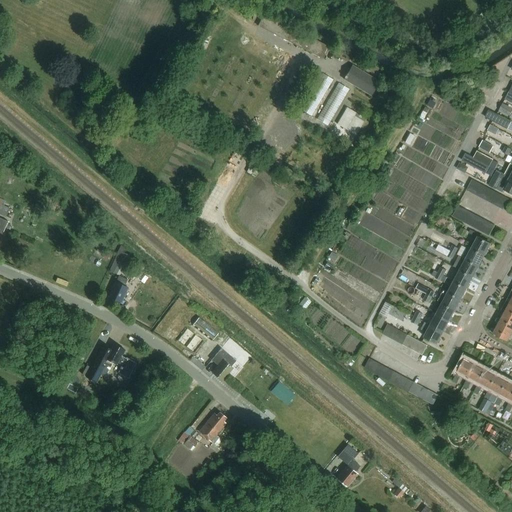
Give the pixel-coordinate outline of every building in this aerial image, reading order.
[(322,58),(328,46),(264,14),(258,26),(322,58)] [(371,95),(379,81),(353,66),(344,79),(371,95)] [(312,116),(333,80),(322,73),(301,110),(312,116)] [(328,126),(350,89),(339,83),(317,119),(328,126)] [(430,100),(427,105),(432,108),(435,103),(430,100)] [(511,111),(511,109),(503,104),(499,111),(510,116),(511,111)] [(346,107),(337,124),(356,135),(365,118),(346,107)] [(425,107),(419,117),(423,119),(429,109),(425,107)] [(511,123),(511,122),(490,111),(486,118),(508,130),(511,123)] [(490,126),(487,131),(495,135),(498,130),(490,126)] [(410,133),(405,142),(409,145),(414,136),(410,133)] [(490,153),(494,146),(483,141),(480,148),(490,153)] [(474,158),(495,170),(498,164),(493,161),(477,152),(474,158)] [(474,158),(470,166),(486,174),(491,177),(495,170),(474,158)] [(465,173),(468,168),(460,163),(457,169),(465,173)] [(511,179),(511,165),(511,164),(510,164),(505,175),(502,173),(501,173),(511,179)] [(511,194),(511,179),(501,173),(499,177),(502,179),(496,189),(503,193),(504,190),(511,194)] [(467,191),(472,193),(478,183),(472,180),(467,191)] [(472,193),(477,196),(483,186),(478,183),(472,193)] [(477,196),(482,199),(488,188),(483,186),(477,196)] [(482,199),(487,202),(493,191),(488,188),(482,199)] [(487,202),(493,204),(498,194),(493,191),(487,202)] [(493,204),(498,207),(503,196),(498,194),(493,204)] [(498,207),(503,210),(509,199),(503,196),(498,207)] [(0,207),(8,211),(9,208),(0,203),(0,207)] [(458,219),(464,209),(458,206),(453,217),(458,219)] [(464,209),(458,219),(463,222),(469,212),(464,209)] [(469,212),(463,222),(468,225),(474,214),(469,212)] [(479,217),(474,214),(468,225),(473,228),(479,217)] [(484,220),(479,217),(473,228),(479,230),(484,220)] [(48,219),(45,232),(55,234),(58,221),(48,219)] [(489,223),(484,220),(479,230),(484,233),(489,223)] [(495,225),(489,223),(484,233),(489,236),(495,225)] [(429,243),(442,250),(449,238),(436,231),(429,243)] [(485,256),(491,244),(479,238),(473,248),(469,246),(468,247),(472,249),(485,256)] [(450,251),(456,254),(458,249),(453,246),(450,251)] [(479,267),(485,256),(472,249),(468,247),(463,257),(467,260),(479,267)] [(453,259),(456,254),(450,251),(447,257),(453,259)] [(332,252),(329,257),(334,260),(337,255),(332,252)] [(129,255),(124,253),(114,273),(120,276),(129,255)] [(459,256),(453,267),(461,271),(467,260),(459,256)] [(473,278),(479,267),(467,260),(461,271),(473,278)] [(447,270),(442,268),(439,273),(444,276),(447,270)] [(448,278),(444,276),(439,273),(436,271),(433,276),(436,278),(445,283),(448,278)] [(468,289),(473,278),(461,271),(455,282),(468,289)] [(109,297),(121,302),(128,287),(125,286),(128,280),(120,276),(117,282),(116,282),(109,297)] [(462,300),(468,289),(455,282),(449,293),(462,300)] [(429,289),(426,294),(432,297),(435,292),(429,289)] [(456,310),(462,300),(449,293),(443,303),(440,302),(456,310)] [(429,303),(432,297),(426,294),(424,299),(423,300),(429,303)] [(305,297),(302,300),(308,305),(311,302),(305,297)] [(456,310),(440,302),(439,301),(436,308),(440,310),(437,315),(433,312),(433,313),(450,322),(456,310)] [(511,317),(511,304),(507,301),(501,311),(505,313),(511,317)] [(409,320),(412,312),(386,303),(383,313),(390,316),(391,313),(409,320)] [(418,311),(414,317),(420,320),(423,314),(418,311)] [(444,333),(450,322),(433,313),(427,324),(425,322),(425,323),(444,333)] [(511,330),(511,317),(505,313),(501,320),(498,318),(496,322),(500,324),(511,330)] [(215,337),(220,330),(200,316),(195,324),(215,337)] [(438,344),(444,333),(425,323),(421,330),(428,333),(425,337),(438,344)] [(383,334),(388,338),(394,328),(388,324),(383,334)] [(508,342),(511,333),(511,330),(500,324),(496,331),(492,329),(491,332),(494,334),(508,342)] [(399,330),(394,328),(388,338),(393,340),(399,330)] [(393,340),(398,343),(403,333),(399,330),(393,340)] [(408,335),(403,333),(398,343),(403,345),(408,335)] [(413,338),(408,335),(403,345),(408,348),(413,338)] [(413,351),(418,341),(413,338),(408,348),(413,351)] [(418,353),(423,343),(418,341),(413,351),(418,353)] [(418,353),(423,356),(428,346),(423,343),(418,353)] [(125,350),(113,344),(110,350),(102,346),(86,377),(96,382),(105,366),(111,369),(114,363),(121,367),(118,373),(128,378),(133,368),(134,369),(138,362),(131,358),(130,359),(126,357),(125,357),(122,356),(125,350)] [(222,382),(234,368),(231,366),(236,361),(221,348),(211,360),(218,365),(212,372),(222,382)] [(469,377),(476,364),(465,358),(458,371),(469,377)] [(364,369),(370,371),(375,362),(369,359),(364,369)] [(375,374),(380,365),(375,362),(370,371),(375,374)] [(476,364),(469,377),(480,382),(486,370),(476,364)] [(380,376),(385,367),(380,365),(375,374),(380,376)] [(385,379),(390,370),(385,367),(380,376),(385,379)] [(390,382),(394,372),(390,370),(385,379),(390,382)] [(490,388),(497,375),(486,370),(480,382),(490,388)] [(394,384),(400,375),(394,372),(390,382),(394,384)] [(400,387),(405,378),(400,375),(394,384),(400,387)] [(490,388),(494,390),(500,394),(508,381),(503,379),(499,376),(497,375),(490,388)] [(400,387),(404,389),(409,380),(405,378),(400,387)] [(414,383),(409,380),(404,389),(409,392),(414,383)] [(505,396),(511,400),(511,398),(511,383),(508,381),(498,398),(496,403),(500,406),(503,401),(502,401),(505,396)] [(414,395),(419,385),(414,383),(409,392),(414,395)] [(414,395),(419,397),(424,388),(419,385),(414,395)] [(288,388),(280,398),(288,405),(296,395),(288,388)] [(429,390),(424,388),(419,397),(424,400),(429,390)] [(424,400),(429,402),(434,393),(429,390),(424,400)] [(434,393),(429,402),(434,405),(439,396),(434,393)] [(479,409),(487,413),(492,402),(489,400),(487,399),(485,398),(479,409)] [(224,421),(226,418),(219,412),(217,415),(214,413),(199,432),(211,442),(216,435),(226,423),(224,421)] [(216,435),(211,442),(213,444),(211,447),(213,449),(221,440),(216,435)] [(352,448),(342,460),(348,465),(337,478),(347,486),(358,474),(356,472),(361,466),(353,460),(358,453),(352,448)] [(398,488),(393,494),(398,498),(403,492),(406,495),(409,491),(401,484),(398,488)]
